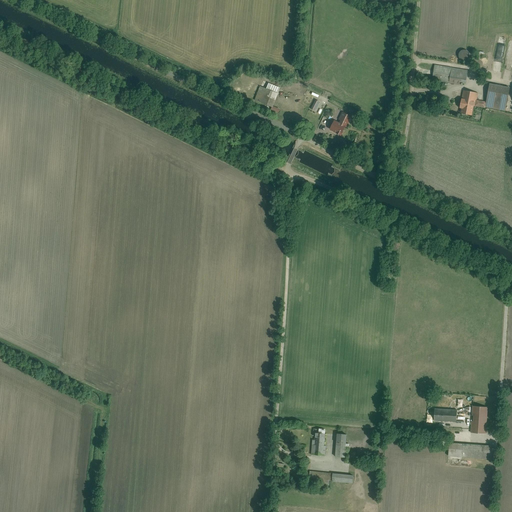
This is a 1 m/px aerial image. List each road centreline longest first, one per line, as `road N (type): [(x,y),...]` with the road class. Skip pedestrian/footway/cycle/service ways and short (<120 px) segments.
road 1 (track): [(285,170),(0,28)]
road 2 (unclassified): [(17,0),(301,136)]
road 3 (unclassified): [(285,170),(285,301),(269,470)]
road 4 (unclassified): [(511,277),(285,170)]
road 5 (track): [(301,136),(511,243)]
